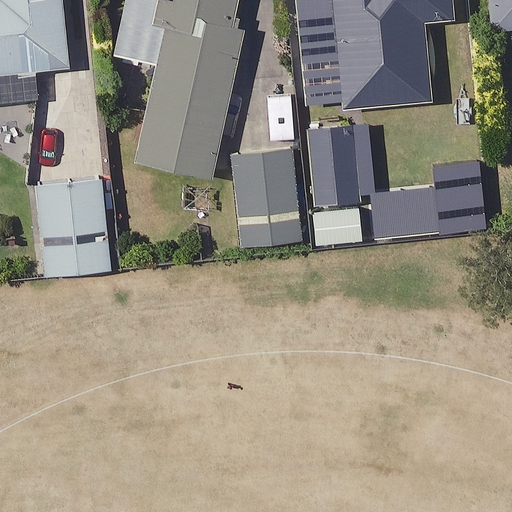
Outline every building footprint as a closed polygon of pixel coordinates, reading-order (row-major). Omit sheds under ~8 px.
[(63,57),(59,0),(0,0),(0,93),(34,91),(31,59),(63,57)] [(231,0),(157,0),(154,18),(125,12),(118,43),(155,51),(134,150),(210,166),(240,18),(228,15),(231,0)] [(294,0),(299,46),(333,44),(338,98),(426,91),(420,11),(448,9),(447,0),(294,0)] [(511,17),(511,0),(483,0),(485,19),(511,17)] [(291,83),(265,85),(267,129),(294,128),(291,83)] [(306,199),(360,198),(358,118),(305,119),(306,199)] [(298,232),(289,142),(232,148),(242,238),(298,232)] [(105,264),(97,169),(31,174),(39,269),(105,264)] [(360,198),(306,199),(307,244),(361,243),(360,198)]
